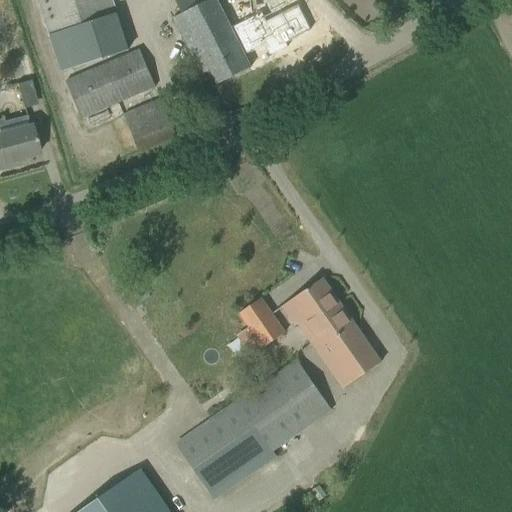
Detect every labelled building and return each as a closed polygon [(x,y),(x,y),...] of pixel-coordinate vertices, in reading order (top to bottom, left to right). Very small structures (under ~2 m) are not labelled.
[(37,0),(48,33),(59,70),(128,50),(117,14),(112,0),(37,0)] [(231,27),(216,0),(174,0),(182,14),(173,18),(193,57),(198,55),(206,71),(210,70),(217,84),(251,67),(245,56),(240,45),(231,27)] [(286,0),(284,0),(231,27),(240,45),(245,56),(263,47),(269,58),(287,49),(313,35),(311,31),(335,19),(325,0),(306,0),(306,1),(305,0),(296,0),(288,4),(286,0)] [(66,81),(81,118),(155,87),(139,50),(66,81)] [(124,115),(139,151),(176,135),(161,100),(124,115)] [(7,134),(6,128),(0,130),(0,170),(19,165),(17,160),(38,154),(31,127),(7,134)] [(328,366),(343,389),(381,363),(322,279),(281,307),(294,326),(304,318),(334,361),(328,366)] [(239,313),(263,347),(284,332),(261,298),(239,313)] [(212,422),(178,446),(211,494),(282,444),(331,409),(308,376),(297,361),(266,383),(212,422)] [(169,511),(140,469),(77,511),(169,511)]
